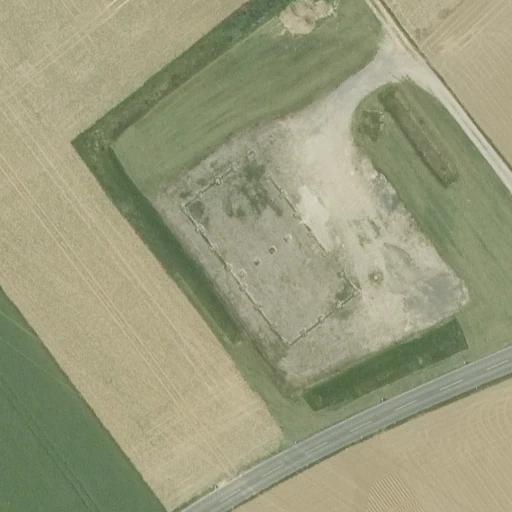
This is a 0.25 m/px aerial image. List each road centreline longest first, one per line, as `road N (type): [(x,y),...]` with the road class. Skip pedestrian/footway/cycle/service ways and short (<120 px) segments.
road 1 (secondary): [(207,511),(310,451),(511,359)]
road 2 (track): [(367,0),(511,188)]
